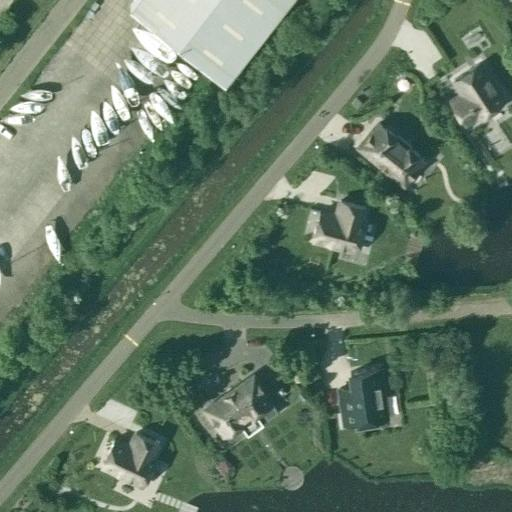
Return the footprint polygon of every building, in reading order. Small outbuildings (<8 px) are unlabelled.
[(220,80),(285,0),(130,0),(127,4),(220,80)] [(477,116),(502,100),(478,63),(453,79),(461,93),(450,100),(464,122),(476,114),(477,116)] [(378,122),(358,146),(403,183),(423,159),(378,122)] [(320,209),(312,238),(355,249),(363,220),(361,220),(364,206),(339,200),(335,213),(320,209)] [(385,416),(377,367),(348,371),(351,385),(338,387),(343,423),(385,416)] [(253,370),(201,407),(221,435),(224,433),(231,442),(276,409),(270,401),(274,399),(253,370)] [(91,417),(119,431),(128,412),(100,399),(91,417)] [(128,444),(114,437),(101,465),(141,484),(154,456),(152,456),(158,443),(134,432),(128,444)]
